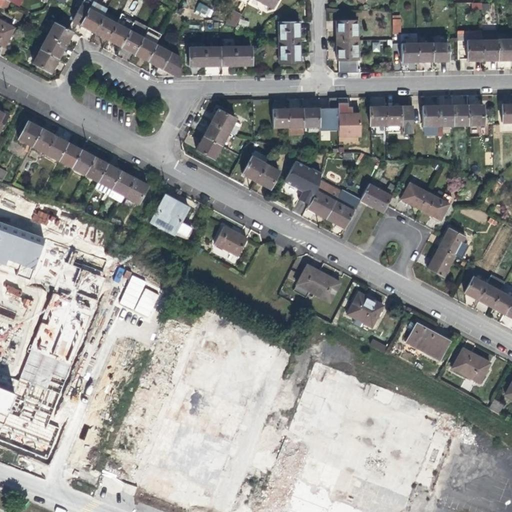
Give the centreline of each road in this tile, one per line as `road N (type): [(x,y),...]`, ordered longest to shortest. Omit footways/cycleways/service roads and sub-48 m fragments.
road 1 (residential): [(511,342),(155,150)]
road 2 (residential): [(511,80),(325,85)]
road 3 (residential): [(188,90),(161,90),(88,52),(62,100)]
road 4 (residential): [(325,85),(188,90)]
